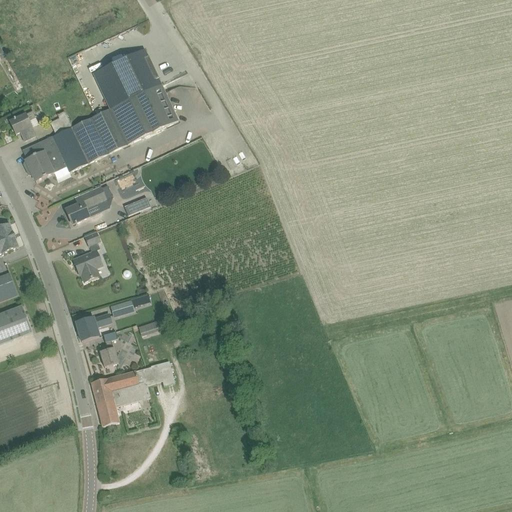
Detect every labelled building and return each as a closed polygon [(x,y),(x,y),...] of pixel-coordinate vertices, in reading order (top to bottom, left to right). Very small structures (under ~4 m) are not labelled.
[(70,174),(87,166),(125,148),(179,123),(163,88),(144,51),(94,75),(111,112),(34,147),(39,145),(43,153),(27,161),(26,161),(26,163),(25,164),(24,166),(28,176),(31,177),(33,176),(36,183),(45,179),(54,175),(54,174),(61,171),(67,168),(70,174)] [(7,60),(1,63),(17,92),(23,88),(7,60)] [(36,119),(33,112),(10,123),(16,137),(21,135),(24,143),(36,137),(29,122),(36,119)] [(50,124),(56,136),(72,128),(67,118),(65,113),(57,116),(59,120),(50,124)] [(90,218),(87,212),(108,203),(101,189),(76,200),(79,206),(66,211),(73,226),(76,225),(76,226),(77,225),(77,224),(90,218)] [(124,209),(128,218),(150,209),(147,200),(124,209)] [(10,225),(0,229),(0,256),(19,249),(10,225)] [(90,249),(98,245),(101,244),(97,233),(85,239),(89,249),(90,249)] [(81,276),(85,285),(101,278),(97,270),(103,267),(97,252),(74,262),(78,273),(80,277),(81,276)] [(10,275),(0,278),(0,346),(33,334),(22,308),(0,316),(0,303),(18,296),(10,275)] [(111,308),(114,319),(139,312),(136,300),(111,308)] [(76,325),(82,343),(99,338),(96,329),(111,324),(108,316),(93,321),(92,320),(86,322),(76,325)] [(139,329),(142,338),(166,330),(163,321),(139,329)] [(118,340),(116,333),(104,337),(108,352),(100,354),(105,369),(119,365),(114,350),(111,342),(118,340)] [(115,409),(151,400),(148,387),(163,384),(164,388),(175,385),(170,363),(151,368),(151,369),(137,373),(92,384),(103,429),(119,425),(115,409)]
